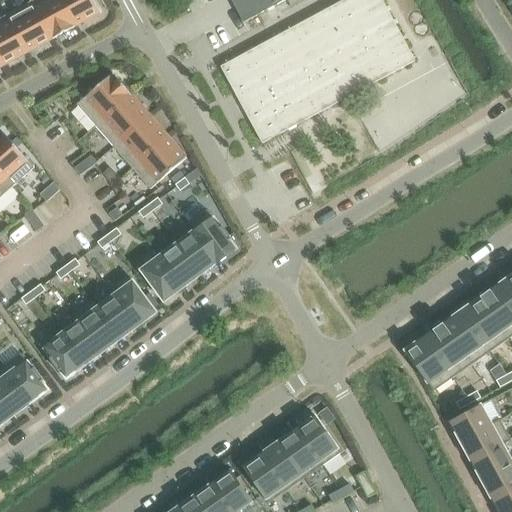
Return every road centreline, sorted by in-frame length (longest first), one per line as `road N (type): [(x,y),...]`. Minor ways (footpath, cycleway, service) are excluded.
road 1 (residential): [(0,102),(144,26),(274,264)]
road 2 (residential): [(274,264),(0,467)]
road 3 (residential): [(511,115),(274,264)]
road 4 (residential): [(120,511),(328,365)]
road 5 (residential): [(328,365),(511,237)]
road 6 (residential): [(328,365),(401,500)]
